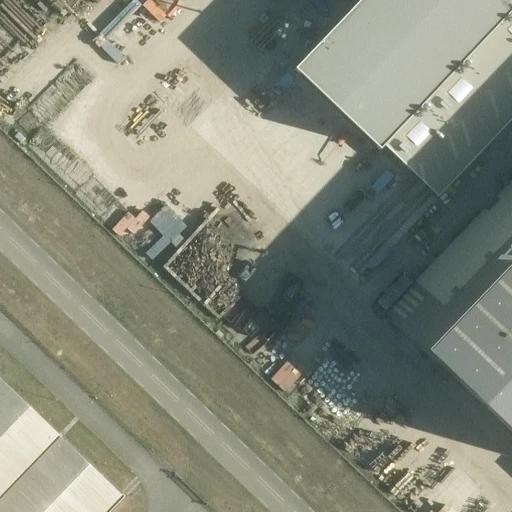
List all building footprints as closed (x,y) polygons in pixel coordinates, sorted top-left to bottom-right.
[(511,0),(360,0),(292,72),(376,151),(381,146),(435,198),(511,116),(511,0)] [(90,66),(119,37),(105,23),(76,52),(90,66)] [(345,203),(363,186),(351,173),(332,189),(345,203)] [(511,179),(385,312),(511,434),(511,179)] [(148,252),(182,218),(154,190),(120,224),(148,252)] [(192,223),(161,256),(219,310),(250,278),(192,223)] [(266,329),(286,310),(255,279),(235,299),(266,329)] [(279,370),(290,383),(309,367),(298,354),(279,370)] [(331,389),(349,371),(335,358),(317,376),(331,389)] [(0,511),(104,511),(120,496),(0,379),(0,511)] [(407,413),(401,420),(417,433),(423,426),(407,413)] [(345,428),(358,444),(375,431),(361,414),(345,428)]
